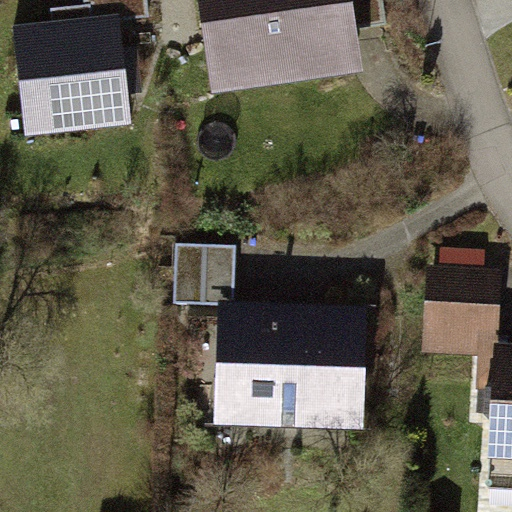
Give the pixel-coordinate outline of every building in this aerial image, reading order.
[(353,0),(201,0),(210,83),(360,68),(353,0)] [(118,19),(12,27),(19,114),(125,105),(118,19)] [(499,266),(429,265),(428,348),(499,348),(499,266)] [(356,303),(218,301),(217,417),(355,419),(356,303)] [(511,353),(498,353),(494,480),(511,481),(511,353)]
